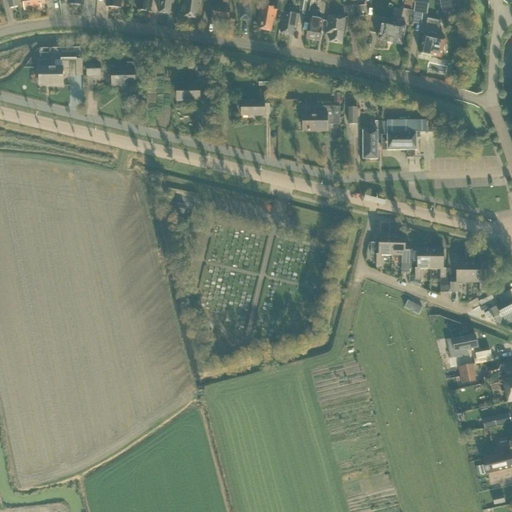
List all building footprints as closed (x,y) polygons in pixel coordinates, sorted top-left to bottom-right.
[(7,0),(9,8),(19,7),(17,0),(7,0)] [(22,0),(24,10),(41,8),(40,5),(45,4),(44,0),(22,0)] [(137,10),(148,11),(149,8),(151,8),(152,0),(135,0),(138,1),(137,10)] [(159,0),(158,13),(170,14),(171,3),(173,4),(173,0),(159,0)] [(184,0),(183,5),(186,5),(184,17),(195,18),(196,13),(198,14),(200,0),(184,0)] [(227,0),(218,0),(218,2),(210,1),(207,20),(216,21),(217,19),(227,20),(229,9),(230,4),(227,3),(227,0)] [(260,21),(259,29),(271,32),(273,21),(274,21),(277,9),(281,10),(282,0),(273,0),(272,8),(261,6),(258,21),(260,21)] [(301,0),(299,11),(305,12),(307,0),(301,0)] [(311,9),(313,10),(314,0),(307,0),(306,11),(311,12),(311,9)] [(412,9),(414,1),(410,0),(404,0),(403,7),(412,9)] [(422,13),(427,14),(429,0),(427,0),(414,0),(413,12),(414,12),(422,13)] [(447,11),(447,12),(458,10),(456,0),(439,0),(442,12),(447,11)] [(240,20),(250,19),(248,2),(238,3),(240,20)] [(297,27),(299,15),(289,13),(290,4),(283,3),(280,22),(282,23),(280,33),(292,36),(294,27),(297,27)] [(356,16),(354,6),(346,7),(347,17),(356,16)] [(367,16),(366,6),(356,8),(357,18),(367,16)] [(378,40),(401,45),(406,26),(408,26),(412,11),(403,9),(400,23),(382,19),(378,40)] [(310,17),(318,19),(319,11),(312,10),(311,10),(311,12),(310,17)] [(330,42),(342,44),(343,36),(345,37),(348,18),(328,15),(325,33),(326,33),(326,34),(331,34),(330,42)] [(310,17),(306,38),(319,40),(323,20),(318,19),(310,17)] [(424,35),(420,53),(441,58),(445,40),(436,38),(440,22),(428,19),(424,35)] [(370,36),(367,23),(361,24),(364,37),(370,36)] [(83,76),(82,59),(76,59),(76,61),(62,61),(55,61),(55,67),(39,68),(39,85),(53,85),(53,86),(63,86),(63,81),(69,77),(83,76)] [(112,69),(112,86),(134,85),(133,78),(141,78),(141,63),(127,63),(127,69),(112,69)] [(100,73),(100,64),(86,64),(87,74),(100,73)] [(152,78),(147,126),(169,128),(173,95),(164,94),(165,86),(161,86),(162,79),(152,78)] [(206,93),(206,80),(198,80),(198,84),(177,84),(177,101),(198,101),(198,93),(206,93)] [(241,100),(241,116),(264,116),(264,104),(271,104),(271,92),(264,93),(264,100),(241,100)] [(322,113),(303,113),(303,131),(327,131),(327,119),(340,119),(340,106),(322,106),(322,113)] [(348,108),(348,125),(358,125),(357,108),(348,108)] [(381,151),(406,150),(406,155),(415,155),(415,150),(417,150),(416,132),(426,132),(426,120),(416,121),(386,121),(386,135),(381,135),(381,151)] [(362,131),(363,160),(378,159),(378,130),(362,131)] [(173,211),(183,213),(185,206),(174,203),(173,211)] [(382,256),(392,256),(392,236),(379,235),(379,243),(371,243),(371,254),(376,255),(376,266),(382,266),(382,256)] [(401,272),(409,272),(410,246),(405,246),(405,236),(392,236),(392,256),(402,256),(401,272)] [(420,270),(430,270),(430,249),(417,249),(417,250),(411,250),(411,263),(417,263),(417,269),(415,269),(415,280),(420,280),(420,270)] [(443,249),(430,249),(430,270),(440,270),(440,278),(445,278),(445,269),(443,269),(443,249)] [(459,283),(469,283),(469,263),(456,263),(456,278),(450,278),(450,291),(459,291),(459,283)] [(479,283),(480,293),(485,293),(485,282),(486,282),(490,272),(482,270),(482,263),(469,263),(469,283),(479,283)] [(477,299),(481,306),(496,298),(492,291),(477,299)] [(496,307),(489,311),(493,319),(501,315),(502,318),(505,317),(506,319),(511,316),(511,299),(511,298),(496,306),(496,307)] [(404,308),(419,315),(423,308),(408,300),(404,308)] [(475,335),(452,340),(457,364),(471,361),(469,354),(468,355),(467,350),(477,348),(475,335)] [(485,342),(502,348),(505,342),(487,335),(485,342)] [(461,384),(476,382),(472,364),(458,367),(461,384)] [(511,378),(503,380),(507,402),(511,400),(511,378)] [(494,419),(496,426),(511,422),(509,415),(494,419)] [(511,451),(482,459),(486,475),(511,468),(511,451)] [(493,497),(494,505),(505,503),(503,495),(493,497)]
